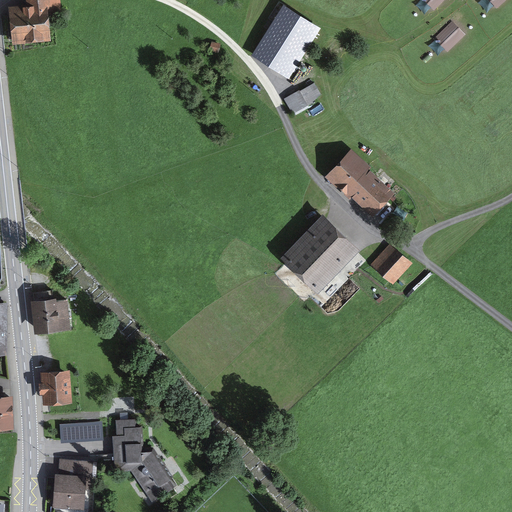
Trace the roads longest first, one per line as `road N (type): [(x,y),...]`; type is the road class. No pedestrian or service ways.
road 1 (unclassified): [(170,0),(223,35),(265,78),(301,156),(332,196),(511,322)]
road 2 (secondary): [(28,511),(29,404),(0,138)]
